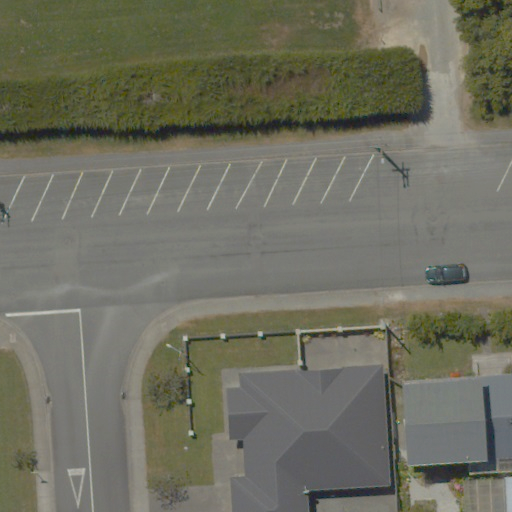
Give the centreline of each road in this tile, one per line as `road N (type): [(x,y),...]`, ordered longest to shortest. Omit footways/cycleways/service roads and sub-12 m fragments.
road 1 (residential): [(76,264),(511,233)]
road 2 (residential): [(76,264),(94,511)]
